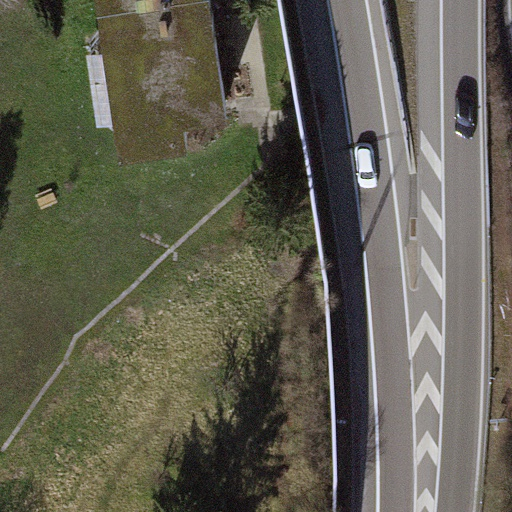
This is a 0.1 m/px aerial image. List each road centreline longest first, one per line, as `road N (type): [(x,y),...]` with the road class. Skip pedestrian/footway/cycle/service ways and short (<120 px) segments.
road 1 (motorway): [(348,0),(389,301),(399,511)]
road 2 (motorway): [(463,0),(466,302),(457,511)]
